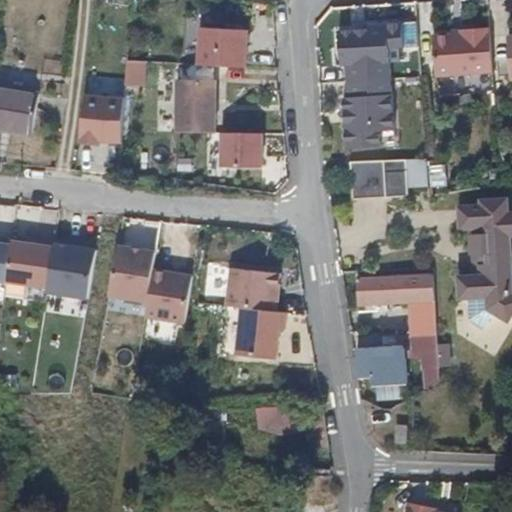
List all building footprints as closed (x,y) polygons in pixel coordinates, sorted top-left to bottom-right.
[(401,61),(400,47),(413,46),(411,33),(410,21),(359,24),(360,33),(350,33),(349,29),(331,30),(334,64),(339,64),(340,80),(384,78),(383,62),(401,61)] [(200,26),(198,64),(246,66),(247,29),(200,26)] [(429,39),(433,78),(492,71),(487,28),(457,31),(458,35),(429,39)] [(129,60),(127,86),(148,86),(149,60),(129,60)] [(175,132),(214,132),(216,80),(177,78),(175,132)] [(388,129),(384,78),(340,80),(341,96),(336,97),(337,110),(342,111),(343,120),(338,121),(340,148),(384,145),(383,129),(388,129)] [(35,94),(0,87),(0,132),(29,138),(35,94)] [(85,93),(82,141),(131,144),(134,96),(85,93)] [(262,133),(221,132),(221,166),(261,167),(262,133)] [(108,155),(108,144),(82,143),(81,168),(96,169),(96,155),(108,155)] [(410,158),(354,161),(357,198),(413,194),(410,158)] [(431,163),(432,187),(450,186),(449,163),(431,163)] [(511,210),(510,201),(462,203),(463,227),(480,226),(481,233),(480,233),(479,234),(478,234),(477,235),(476,236),(475,237),(475,238),(474,239),(474,240),(474,241),(474,242),(474,243),(474,244),(474,245),(475,245),(475,246),(476,247),(476,248),(477,248),(478,249),(479,249),(479,250),(480,250),(481,250),(482,262),(472,263),(473,273),(463,273),(465,297),(470,297),(487,296),(488,308),(496,313),(511,322),(511,320),(511,210)] [(0,283),(99,297),(105,247),(0,233),(0,283)] [(283,309),(286,270),(233,265),(225,354),(285,359),(290,310),(283,309)] [(115,267),(92,391),(125,395),(146,272),(115,267)] [(410,321),(411,335),(437,337),(433,274),(357,277),(358,301),(386,300),(408,299),(419,299),(419,321),(410,321)] [(487,296),(470,297),(471,319),(486,329),(496,313),(488,308),(487,296)] [(408,299),(410,321),(419,321),(419,299),(408,299)] [(386,300),(358,301),(358,308),(386,308),(386,300)] [(424,369),(440,369),(437,337),(411,335),(412,352),(423,351),(424,369)] [(404,351),(358,352),(359,371),(371,371),(372,382),(405,380),(404,351)] [(300,406),(259,407),(260,440),(301,438),(300,406)] [(436,506),(408,500),(405,511),(445,511),(435,510),(436,506)]
